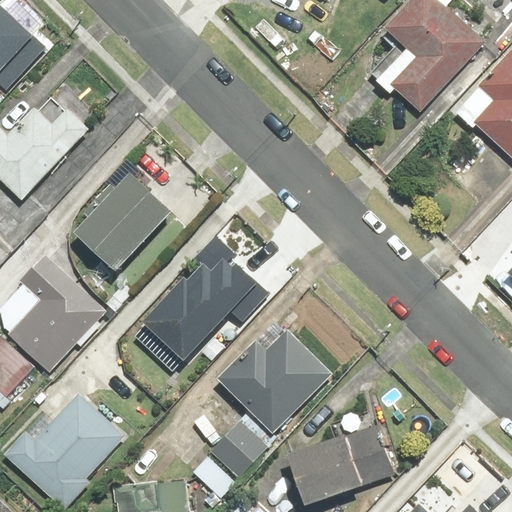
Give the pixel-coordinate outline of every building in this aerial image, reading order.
[(390,75),(428,113),(496,45),(456,4),(459,0),(416,0),(387,28),(412,53),(390,75)] [(0,2),(0,81),(10,90),(49,46),(0,2)] [(511,164),(511,58),(460,107),(511,164)] [(98,124),(72,98),(55,116),(41,102),(14,130),(4,120),(0,124),(0,171),(27,198),(98,124)] [(187,216),(144,170),(83,228),(126,274),(187,216)] [(203,260),(147,324),(188,359),(234,308),(244,317),(271,286),(232,253),(238,246),(218,229),(196,254),(203,260)] [(118,311),(55,254),(30,282),(50,300),(18,335),(62,374),(118,311)] [(199,466),(225,491),(340,375),(292,328),(276,344),(269,337),(229,377),(258,406),(199,466)] [(4,332),(0,336),(0,386),(15,399),(44,366),(4,332)] [(94,475),(132,436),(85,389),(38,437),(30,429),(9,450),(70,510),(100,480),(94,475)] [(386,424),(301,452),(317,504),(402,476),(386,424)] [(199,511),(195,476),(118,485),(120,511),(199,511)] [(0,511),(22,511),(0,489),(0,511)] [(279,511),(258,490),(236,511),(279,511)] [(480,511),(474,506),(468,511),(434,511),(424,502),(415,511),(480,511)]
